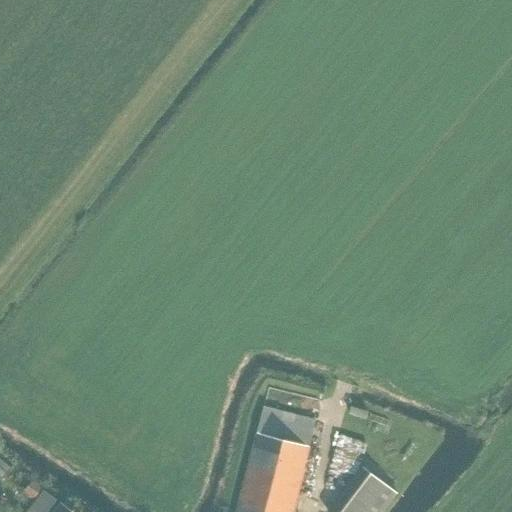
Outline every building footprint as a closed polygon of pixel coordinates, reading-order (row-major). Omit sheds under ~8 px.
[(292,511),(316,419),(265,405),(236,511),(292,511)] [(366,441),(339,434),(331,460),(358,468),(366,441)] [(12,473),(0,463),(0,473),(7,479),(12,473)] [(382,511),(397,492),(364,467),(329,511),(382,511)] [(42,485),(32,479),(23,493),(33,499),(42,485)] [(75,511),(61,501),(52,511),(75,511)]
